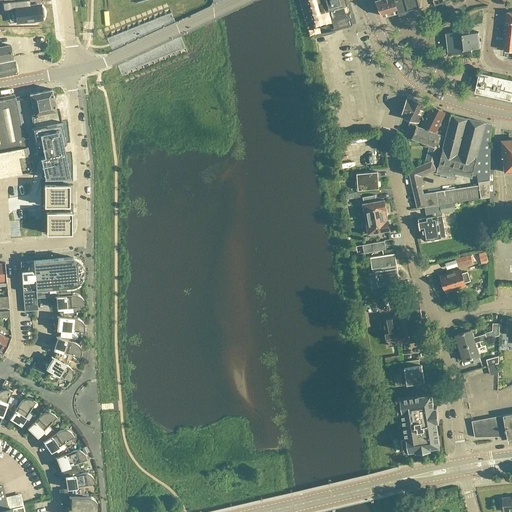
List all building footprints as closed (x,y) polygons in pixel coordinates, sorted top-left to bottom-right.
[(306,0),(314,29),(329,25),(331,31),(316,35),(316,36),(352,26),(346,3),(344,4),(343,0),(306,0)] [(398,12),(394,0),(374,0),(375,2),(382,17),(383,17),(398,12)] [(394,0),(398,12),(408,10),(405,0),(394,0)] [(405,0),(408,10),(413,8),(417,0),(405,0)] [(26,2),(3,4),(3,10),(16,14),(17,23),(41,21),(41,18),(43,18),(43,9),(40,9),(40,6),(30,7),(27,7),(26,2)] [(503,51),(511,51),(511,13),(507,13),(506,20),(503,51)] [(471,50),(480,48),(478,33),(469,34),(469,31),(445,34),(448,56),(472,53),(471,51),(471,50)] [(0,48),(0,61),(12,59),(10,46),(0,48)] [(15,59),(0,62),(0,77),(18,74),(15,59)] [(511,101),(511,81),(479,74),(474,93),(511,101)] [(51,90),(29,95),(34,116),(31,116),(33,128),(61,122),(59,111),(55,112),(51,90)] [(0,101),(0,177),(34,171),(27,138),(23,139),(15,98),(0,101)] [(407,131),(415,133),(417,127),(416,127),(427,105),(407,99),(401,118),(410,121),(407,131)] [(432,107),(421,129),(437,135),(435,134),(445,114),(432,107)] [(422,187),(413,189),(417,209),(418,209),(489,198),(490,150),(490,143),(491,130),(492,127),(485,125),(485,124),(467,119),(467,120),(451,116),(450,121),(437,174),(454,178),(455,175),(471,179),(472,177),(477,177),(478,187),(424,195),(422,187)] [(33,128),(31,128),(31,129),(32,129),(33,135),(32,135),(32,136),(33,136),(34,142),(34,143),(36,150),(35,150),(35,151),(36,151),(42,150),(44,157),(39,158),(40,159),(42,166),(41,166),(41,167),(42,167),(43,172),(43,174),(43,175),(44,178),(44,180),(44,179),(48,179),(66,179),(70,179),(71,178),(70,177),(68,169),(69,169),(69,168),(68,168),(67,162),(67,161),(67,160),(66,160),(65,154),(66,154),(65,153),(63,145),(66,145),(66,144),(65,144),(64,137),(65,137),(64,136),(62,130),(63,130),(63,129),(62,129),(61,123),(62,123),(61,122),(33,128)] [(437,135),(421,129),(417,127),(415,133),(413,139),(430,145),(426,161),(435,163),(438,151),(438,150),(442,138),(437,135)] [(511,141),(502,142),(503,158),(504,174),(511,173),(511,141)] [(413,189),(422,187),(420,177),(435,171),(431,162),(411,171),(412,175),(410,176),(413,189)] [(358,191),(378,189),(377,173),(357,175),(351,175),(352,182),(358,181),(358,191)] [(69,185),(44,185),(44,207),(69,207),(69,205),(69,187),(69,185)] [(364,220),(385,216),(384,211),(385,210),(384,201),(376,202),(375,196),(362,198),(363,205),(364,211),(362,212),(364,220)] [(46,233),(46,235),(52,235),(52,236),(67,235),(68,234),(71,234),(71,232),(71,216),(71,213),(46,213),(46,233)] [(385,216),(364,220),(365,228),(367,228),(368,234),(369,234),(370,236),(378,235),(377,233),(389,231),(387,221),(386,221),(385,216)] [(440,239),(445,238),(442,217),(437,218),(437,217),(432,218),(427,218),(427,219),(418,220),(420,230),(423,230),(424,241),(440,239)] [(384,242),(370,245),(372,253),(385,250),(384,242)] [(378,287),(399,283),(394,255),(371,259),(372,269),(380,268),(381,272),(375,273),(378,287)] [(472,256),(455,260),(455,261),(457,269),(458,268),(472,265),(472,264),(474,264),(472,256)] [(55,297),(71,296),(71,288),(72,288),(74,287),(75,286),(77,286),(78,285),(80,283),(81,282),(82,281),(83,279),(83,278),(84,276),(84,274),(84,272),(84,271),(84,269),(83,267),(82,266),(81,264),(80,263),(79,262),(78,261),(76,260),(74,259),(73,258),(72,258),(71,258),(69,258),(68,258),(26,262),(26,261),(25,262),(20,262),(24,312),(25,312),(38,311),(37,299),(55,297)] [(464,283),(469,281),(467,273),(461,275),(460,271),(441,278),(446,293),(447,292),(449,299),(457,296),(455,290),(465,286),(464,283)] [(74,295),(71,296),(55,297),(55,298),(56,298),(57,310),(61,309),(60,317),(73,319),(73,308),(84,307),(84,308),(84,304),(84,303),(84,302),(83,301),(83,300),(82,299),(82,298),(81,297),(80,297),(79,296),(78,296),(76,296),(75,295),(74,295)] [(395,319),(384,321),(386,331),(385,331),(387,341),(388,341),(389,347),(398,345),(398,342),(408,340),(408,344),(417,342),(417,339),(425,338),(420,309),(402,312),(403,318),(395,320),(395,319)] [(76,319),(73,319),(60,317),(57,317),(56,318),(58,318),(57,330),(61,330),(58,338),(71,342),(72,331),(83,333),(84,333),(84,330),(84,329),(84,327),(84,326),(84,325),(83,324),(83,323),(82,322),(81,321),(80,321),(79,320),(78,320),(77,319),(76,319)] [(492,332),(473,339),(471,332),(456,336),(460,349),(479,343),(499,336),(499,325),(492,325),(492,332)] [(0,352),(3,354),(2,356),(11,338),(11,337),(10,339),(0,334),(0,352)] [(53,358),(64,364),(65,365),(68,354),(79,358),(79,359),(81,355),(81,354),(81,353),(81,351),(81,350),(80,349),(80,348),(79,347),(78,346),(78,345),(77,345),(76,344),(75,343),(71,342),(58,338),(56,337),(56,338),(57,339),(54,350),(57,351),(53,358)] [(479,343),(460,349),(464,362),(472,359),(474,364),(480,362),(476,349),(480,348),(479,343)] [(69,368),(68,367),(65,365),(64,364),(53,358),(51,357),(51,358),(52,359),(46,369),(34,363),(31,369),(57,381),(59,376),(69,382),(70,383),(71,380),(72,379),(72,377),(72,376),(73,375),(72,374),(72,373),(72,372),(71,370),(71,369),(70,369),(69,368)] [(486,361),(488,367),(498,364),(498,357),(486,361)] [(402,383),(406,383),(406,387),(424,384),(422,367),(419,367),(418,361),(399,364),(402,383)] [(488,367),(490,376),(497,374),(495,365),(488,367)] [(10,418),(18,406),(7,403),(11,392),(12,392),(8,390),(7,390),(5,390),(4,390),(3,390),(2,391),(1,391),(0,391),(0,416),(2,417),(3,413),(10,418)] [(435,422),(439,421),(437,408),(433,409),(431,395),(401,399),(408,451),(416,450),(416,452),(430,450),(429,448),(439,446),(435,422)] [(20,403),(18,406),(10,418),(9,420),(10,420),(11,419),(21,425),(23,422),(29,428),(38,418),(29,412),(35,403),(36,403),(32,400),(31,400),(30,400),(29,399),(28,399),(27,399),(26,399),(25,400),(23,400),(22,401),(21,402),(20,402),(20,403)] [(44,441),(56,434),(48,426),(56,418),(56,419),(57,418),(54,416),(53,415),(52,414),(51,414),(50,413),(49,413),(48,413),(47,413),(46,413),(45,413),(43,414),(42,414),(41,415),(40,416),(38,418),(29,428),(27,429),(28,430),(29,429),(37,437),(40,434),(44,441)] [(511,414),(471,422),(474,438),(507,437),(507,440),(508,440),(508,439),(511,438),(511,414)] [(56,434),(44,441),(42,443),(43,443),(45,442),(51,452),(54,450),(57,458),(70,453),(64,444),(73,438),(74,438),(72,435),(71,434),(70,433),(70,432),(69,432),(68,431),(67,431),(66,431),(64,430),(63,430),(62,431),(61,431),(60,431),(59,432),(56,434)] [(73,451),(70,453),(57,458),(55,459),(57,459),(61,470),(65,468),(66,476),(79,474),(75,464),(86,460),(87,460),(85,457),(85,456),(84,455),(84,454),(83,454),(82,453),(81,452),(80,452),(79,451),(78,451),(77,451),(76,451),(74,451),(73,451)] [(92,477),(91,476),(90,476),(89,475),(88,474),(87,474),(86,474),(85,473),(84,473),(83,474),(79,474),(66,476),(64,477),(64,478),(66,477),(68,489),(71,488),(71,497),(84,497),(83,486),(94,485),(94,481),(94,480),(93,479),(93,478),(92,477)] [(0,511),(24,511),(23,507),(9,510),(8,507),(3,487),(0,486),(0,511)] [(21,493),(8,495),(10,506),(23,504),(21,493)] [(97,511),(97,507),(97,506),(97,505),(97,504),(96,503),(96,502),(95,501),(94,500),(93,499),(92,499),(91,498),(90,498),(89,497),(88,497),(84,497),(71,497),(69,497),(70,497),(70,509),(72,509),(71,511),(70,511),(61,510),(60,511),(97,511)] [(511,498),(502,499),(503,511),(505,511),(511,511),(511,498)]
